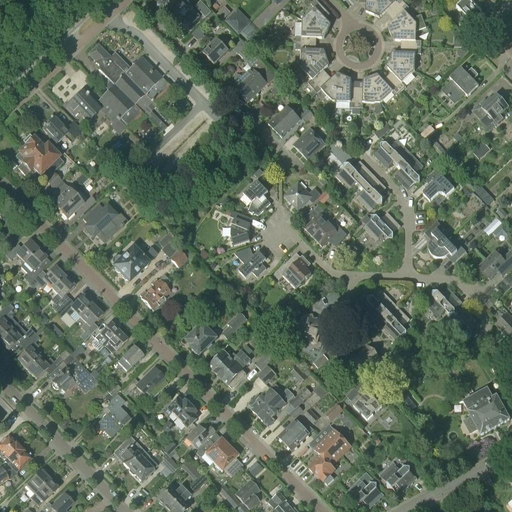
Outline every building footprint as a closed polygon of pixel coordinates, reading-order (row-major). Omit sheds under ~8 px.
[(158,0),(156,2),(156,7),(160,11),(164,11),(177,25),(186,17),(192,25),(200,18),(193,11),(193,10),(184,0),(158,0)] [(372,16),(379,0),(359,0),(359,2),(366,2),(365,13),(372,16)] [(392,0),(379,0),(372,16),(379,19),(387,12),(391,16),(404,4),(400,0),(398,0),(396,3),(392,0)] [(483,17),(482,16),(478,12),(480,10),(479,8),(480,7),(480,6),(480,5),(480,3),(479,3),(478,2),(478,1),(477,1),(475,1),(473,2),(472,1),(470,3),(467,0),(464,0),(456,8),(460,12),(461,13),(461,15),(460,16),(460,18),(461,19),(462,20),(464,21),(465,21),(467,20),(467,19),(468,21),(472,25),(478,20),(479,21),(480,21),(482,20),(483,19),(483,17)] [(315,10),(302,21),(327,33),(331,26),(323,18),(328,14),(316,1),(311,6),(315,10)] [(211,13),(200,2),(195,8),(205,19),(211,13)] [(219,18),(227,10),(222,4),(214,12),(219,18)] [(404,4),(391,16),(395,21),(387,28),(390,35),(424,22),(421,17),(411,20),(404,13),(409,9),(404,4)] [(237,12),(227,22),(239,34),(249,24),(237,12)] [(218,19),(213,14),(208,19),(213,24),(218,19)] [(296,38),(296,45),(313,45),(313,39),(324,40),(327,33),(302,21),(301,38),(296,38)] [(426,29),(424,22),(390,35),(392,42),(403,43),(403,48),(421,49),(421,42),(416,42),(416,33),(426,29)] [(207,31),(202,25),(191,36),(197,41),(207,31)] [(217,41),(203,55),(214,66),(228,52),(217,41)] [(313,45),(296,45),(295,51),(301,51),(300,69),(327,59),(324,52),(313,51),(313,45)] [(98,103),(102,106),(110,114),(106,118),(114,126),(118,122),(131,136),(134,134),(148,120),(141,113),(152,103),(158,110),(175,94),(162,81),(142,60),(130,71),(115,55),(110,60),(98,48),(89,57),(96,64),(95,64),(99,69),(98,71),(114,87),(98,103)] [(421,49),(403,48),(403,54),(392,54),(389,61),(414,72),(415,55),(421,56),(421,49)] [(84,66),(88,61),(75,50),(71,54),(84,66)] [(260,78),(267,70),(255,58),(247,66),(252,71),(243,79),(241,78),(240,77),(238,77),(236,77),(235,78),(235,80),(235,82),(236,83),(237,85),(232,89),(240,97),(260,78)] [(329,66),(327,59),(300,69),(312,81),(308,85),(312,90),(325,78),(321,73),(329,66)] [(414,72),(389,61),(386,68),(393,76),(389,80),(401,93),(406,88),(402,84),(414,72)] [(460,69),(449,79),(453,83),(444,92),(449,96),(448,97),(449,99),(450,98),(455,103),(463,94),(467,98),(478,87),(472,81),(478,76),(471,70),(466,75),(460,69)] [(276,80),(267,70),(240,97),(247,105),(267,86),(268,87),(276,80)] [(325,78),(312,90),(314,91),(317,94),(321,91),(333,103),(344,78),(337,74),(329,82),(325,78)] [(401,93),(389,80),(385,84),(377,76),(370,78),(380,105),(392,93),(396,97),(401,93)] [(344,78),(333,103),(350,104),(350,109),(352,109),(356,110),(357,92),(351,92),(351,81),(344,78)] [(360,110),(361,110),(363,110),(363,104),(380,105),(370,78),(363,81),(363,92),(357,92),(356,110),(360,110)] [(88,123),(99,111),(100,111),(98,110),(82,93),(67,108),(74,116),(77,112),(88,123)] [(487,116),(502,102),(496,96),(487,103),(484,100),(478,106),(471,112),(480,122),(487,116)] [(487,116),(480,122),(479,123),(489,133),(503,120),(500,116),(508,108),(502,102),(487,116)] [(110,114),(102,106),(100,108),(98,110),(100,111),(99,111),(106,118),(110,114)] [(268,125),(281,139),(300,121),(287,107),(268,125)] [(305,124),(313,117),(313,116),(308,111),(300,118),(305,124)] [(70,144),(82,134),(73,124),(65,131),(52,117),(44,124),(47,127),(42,131),(56,146),(64,138),(70,144)] [(383,138),(390,130),(387,124),(374,135),(379,141),(383,138)] [(435,133),(430,127),(420,136),(426,142),(435,133)] [(310,130),(293,147),(308,162),(325,146),(310,130)] [(370,131),(362,138),(366,143),(374,136),(370,131)] [(54,170),(55,172),(63,164),(59,160),(59,159),(47,147),(43,150),(33,140),(30,136),(23,143),(26,147),(27,147),(45,167),(47,166),(53,171),(54,170)] [(439,158),(445,153),(432,138),(427,143),(439,158)] [(398,168),(410,155),(397,142),(390,149),(386,145),(381,145),(381,150),(385,154),(377,161),(377,162),(378,161),(382,165),(381,166),(382,165),(386,169),(385,170),(386,170),(393,163),(398,168)] [(361,189),(373,176),(372,177),(368,173),(369,172),(368,172),(364,168),(365,168),(365,167),(364,168),(360,164),(361,163),(360,163),(353,170),(349,166),(354,162),(336,143),(328,150),(344,166),(344,171),(336,178),(349,191),(356,184),(361,189)] [(478,161),(490,151),(484,144),(472,155),(478,161)] [(45,167),(27,147),(19,155),(15,159),(22,166),(18,170),(25,177),(29,173),(30,174),(33,170),(40,177),(47,171),(51,176),(44,182),(49,186),(58,178),(54,173),(55,172),(54,170),(53,171),(47,166),(45,167)] [(460,166),(448,152),(440,158),(452,172),(460,166)] [(410,155),(398,168),(401,171),(394,179),(395,178),(398,182),(398,183),(399,183),(403,186),(402,187),(402,188),(404,186),(408,190),(406,191),(406,192),(414,184),(419,184),(419,179),(415,175),(423,168),(410,155)] [(438,169),(428,179),(432,184),(424,193),(423,194),(423,195),(423,196),(424,197),(430,203),(438,195),(442,195),(443,197),(444,196),(446,198),(454,190),(446,182),(448,179),(438,169)] [(263,175),(259,170),(254,176),(258,180),(263,175)] [(75,181),(81,186),(86,180),(79,175),(75,181)] [(372,177),(361,189),(364,193),(357,199),(370,213),(377,206),(382,206),(382,201),(378,196),(386,189),(385,189),(385,190),(381,186),(382,185),(381,185),(380,185),(377,181),(377,180),(376,181),(372,177)] [(49,201),(48,202),(61,216),(70,208),(67,204),(75,197),(61,182),(58,178),(49,186),(52,190),(54,189),(58,193),(55,195),(54,193),(47,199),(49,201)] [(268,194),(257,182),(243,196),(252,204),(248,213),(258,218),(271,205),(263,198),(268,194)] [(284,198),(297,212),(308,201),(313,206),(321,197),(314,190),(308,195),(298,185),(284,198)] [(462,191),(465,195),(470,192),(466,187),(462,191)] [(83,206),(75,197),(67,204),(70,208),(61,216),(67,222),(78,211),(82,215),(95,203),(91,199),(88,202),(83,206)] [(87,227),(85,229),(93,238),(95,236),(104,245),(110,240),(109,239),(114,234),(115,235),(124,227),(123,226),(125,223),(117,215),(115,217),(107,209),(104,212),(98,206),(82,221),(87,227)] [(313,239),(328,225),(323,220),(327,216),(318,206),(307,216),(313,222),(304,230),(313,239)] [(247,225),(249,219),(232,212),(230,219),(235,220),(232,229),(231,232),(231,236),(231,237),(231,239),(234,248),(250,243),(248,237),(249,236),(249,233),(248,232),(250,226),(247,225)] [(381,221),(377,218),(372,218),(371,223),(364,229),(376,242),(383,236),(388,240),(393,240),(393,235),(389,231),(396,224),(396,223),(395,224),(392,220),(392,219),(391,219),(388,216),(388,215),(381,221)] [(501,226),(497,221),(491,227),(495,231),(501,226)] [(431,257),(448,241),(441,233),(444,231),(437,223),(424,235),(427,233),(431,236),(429,238),(432,241),(431,242),(430,244),(429,247),(428,249),(429,251),(429,253),(430,255),(431,256),(431,257)] [(328,225),(313,239),(322,249),(331,240),(339,246),(346,236),(337,226),(333,230),(328,225)] [(499,235),(504,235),(507,239),(510,236),(502,227),(493,236),(496,239),(499,235)] [(22,237),(14,229),(4,239),(12,247),(22,237)] [(448,241),(431,257),(432,258),(434,259),(437,260),(439,260),(442,260),(444,259),(446,258),(447,257),(450,260),(452,258),(455,262),(453,265),(466,253),(458,245),(455,248),(448,241)] [(24,264),(38,251),(29,242),(22,250),(17,246),(14,250),(13,249),(5,257),(10,262),(16,256),(24,264)] [(169,261),(178,252),(169,243),(160,251),(169,261)] [(145,269),(147,267),(147,266),(148,264),(147,264),(156,255),(150,249),(141,258),(132,248),(113,267),(115,270),(115,272),(117,274),(119,274),(122,277),(122,279),(124,282),(127,282),(129,284),(144,269),(145,269)] [(253,258),(251,256),(249,250),(250,250),(250,249),(234,255),(245,266),(238,273),(246,280),(252,274),(257,279),(266,270),(262,265),(266,261),(258,253),(253,258)] [(28,276),(24,280),(29,285),(40,274),(38,272),(42,268),(40,266),(46,260),(38,251),(24,264),(20,268),(28,276)] [(178,252),(169,261),(178,270),(187,261),(178,252)] [(202,252),(199,256),(204,262),(208,257),(202,252)] [(479,269),(489,280),(500,270),(505,275),(511,268),(511,252),(501,262),(494,255),(479,269)] [(303,257),(289,271),(284,266),(273,276),(278,282),(283,277),(290,284),(289,285),(290,285),(291,284),(296,289),(295,290),(295,291),(305,282),(307,282),(307,280),(311,276),(305,270),(311,265),(310,265),(309,265),(302,258),(303,257)] [(442,269),(449,262),(446,258),(438,266),(442,269)] [(51,291),(64,278),(55,268),(44,279),(39,275),(24,290),(28,295),(38,286),(41,290),(46,285),(51,291)] [(141,298),(140,300),(150,310),(156,304),(159,307),(165,301),(162,298),(169,292),(165,287),(170,283),(164,277),(159,283),(156,281),(151,286),(153,288),(146,294),(144,292),(140,297),(141,298)] [(64,278),(51,291),(56,296),(50,302),(54,307),(52,309),(56,314),(67,303),(63,298),(74,287),(64,278)] [(502,291),(506,287),(502,283),(498,287),(502,291)] [(438,319),(445,312),(449,316),(455,316),(454,311),(450,307),(457,300),(453,296),(454,295),(453,295),(449,291),(442,298),(438,294),(433,293),(432,299),(425,306),(438,319)] [(384,295),(377,302),(373,298),(368,298),(368,303),(372,307),(364,315),(365,314),(368,318),(368,319),(369,319),(373,323),(372,323),(372,324),(380,316),(384,320),(397,308),(384,295)] [(74,323),(79,319),(92,306),(83,296),(72,307),(67,303),(56,314),(61,319),(66,314),(74,323)] [(497,302),(493,297),(485,305),(489,310),(497,302)] [(158,312),(165,318),(160,324),(169,333),(176,326),(170,321),(179,311),(168,301),(158,312)] [(0,340),(12,329),(7,324),(11,319),(7,315),(12,311),(7,306),(0,312),(0,321),(0,322),(0,340)] [(92,306),(79,319),(85,325),(80,329),(84,333),(79,337),(84,342),(95,331),(90,326),(102,315),(92,306)] [(402,328),(409,321),(397,308),(384,320),(388,324),(380,332),(381,332),(385,335),(384,336),(385,337),(385,336),(389,340),(388,340),(389,341),(397,333),(401,337),(406,337),(406,332),(402,328)] [(466,313),(458,320),(455,316),(449,316),(449,321),(442,328),(455,341),(462,334),(466,338),(471,338),(471,333),(472,333),(479,326),(466,313)] [(230,327),(222,335),(227,340),(247,322),(240,314),(228,325),(230,327)] [(511,320),(507,316),(495,327),(501,333),(501,334),(501,336),(502,337),(504,337),(505,337),(511,343),(511,341),(511,320)] [(303,338),(307,339),(310,340),(310,343),(316,345),(320,330),(320,328),(320,326),(319,324),(318,322),(317,321),(316,320),(315,322),(312,320),(312,317),(310,317),(308,317),(305,318),(303,319),(301,321),(296,328),(297,329),(294,334),(299,338),(300,336),(303,338)] [(105,345),(118,333),(110,324),(94,340),(95,340),(91,344),(91,346),(98,352),(105,345)] [(61,335),(53,327),(48,332),(56,340),(61,335)] [(197,330),(185,341),(191,346),(190,347),(192,349),(192,351),(194,354),(197,354),(199,356),(206,349),(207,350),(212,345),(211,344),(216,339),(205,327),(200,333),(197,330)] [(18,335),(12,329),(0,340),(0,344),(8,352),(19,341),(24,346),(35,334),(31,330),(26,334),(22,331),(18,335)] [(118,333),(105,345),(110,349),(107,351),(112,356),(116,352),(127,341),(118,333)] [(35,334),(24,346),(28,351),(17,361),(27,371),(40,359),(34,353),(39,348),(36,344),(40,339),(35,334)] [(80,347),(71,356),(75,360),(84,352),(80,347)] [(134,348),(118,363),(127,373),(143,357),(134,348)] [(347,357),(346,362),(347,367),(359,367),(359,380),(364,381),(369,380),(370,380),(370,368),(379,359),(378,359),(374,353),(368,349),(368,348),(359,357),(347,356),(346,357),(347,357)] [(224,353),(209,368),(215,374),(214,374),(222,382),(222,381),(232,391),(246,377),(243,373),(242,371),(251,362),(241,353),(236,358),(234,355),(230,359),(224,353)] [(67,368),(53,381),(51,384),(52,385),(52,387),(55,391),(57,391),(59,392),(61,390),(64,394),(75,384),(77,386),(79,384),(89,375),(75,360),(71,356),(63,364),(67,368)] [(40,359),(27,371),(36,381),(47,371),(51,375),(63,364),(58,358),(54,363),(50,359),(45,364),(40,359)] [(261,372),(269,364),(264,358),(255,366),(261,372)] [(107,359),(90,375),(94,380),(112,363),(107,359)] [(318,370),(326,363),(322,359),(315,366),(318,370)] [(507,368),(495,360),(490,367),(503,375),(507,368)] [(257,377),(266,386),(275,376),(267,367),(257,377)] [(164,381),(165,379),(155,368),(138,384),(134,380),(121,393),(126,397),(136,387),(146,398),(148,396),(152,401),(168,385),(164,381)] [(297,382),(303,376),(296,369),(290,375),(297,382)] [(306,379),(303,376),(297,382),(300,385),(306,379)] [(106,392),(112,399),(121,390),(115,384),(106,392)] [(258,418),(278,398),(271,390),(261,399),(258,396),(248,406),(251,409),(250,410),(258,418)] [(351,403),(359,395),(355,390),(346,398),(351,403)] [(488,390),(476,396),(464,402),(469,412),(468,413),(471,418),(464,422),(470,434),(478,430),(481,437),(494,430),(509,422),(497,398),(493,400),(488,390)] [(287,391),(279,399),(278,398),(258,418),(268,429),(273,424),(273,422),(271,420),(286,406),(285,405),(288,403),(289,405),(294,410),(295,411),(299,407),(304,402),(298,396),(294,400),(292,399),(293,398),(287,391)] [(376,414),(382,408),(368,393),(353,407),(359,413),(360,413),(362,415),(361,416),(367,422),(373,416),(372,415),(375,413),(376,414)] [(131,420),(119,408),(124,403),(117,395),(105,407),(110,413),(96,427),(103,434),(104,432),(111,439),(131,420)] [(177,419),(190,407),(189,406),(189,404),(187,401),(185,401),(184,400),(182,403),(178,399),(167,409),(164,412),(168,417),(172,414),(177,419)] [(423,401),(424,413),(432,413),(432,401),(423,401)] [(325,417),(331,423),(343,412),(336,405),(325,417)] [(414,410),(410,405),(403,411),(408,415),(414,410)] [(190,407),(177,419),(186,430),(197,419),(194,416),(196,413),(190,407)] [(295,411),(294,410),(289,416),(294,421),(303,412),(299,407),(295,411)] [(310,410),(304,416),(308,421),(314,415),(310,410)] [(319,420),(314,415),(308,421),(313,426),(319,420)] [(285,446),(303,429),(296,421),(278,439),(285,446)] [(168,423),(164,427),(169,432),(173,428),(168,423)] [(321,458),(308,469),(315,476),(316,475),(327,487),(334,481),(330,476),(335,471),(331,468),(345,454),(351,449),(343,440),(329,426),(309,445),(321,458)] [(169,432),(164,427),(160,431),(165,436),(169,432)] [(215,433),(210,428),(205,433),(199,427),(185,440),(193,447),(198,443),(202,446),(215,433)] [(310,436),(303,429),(285,446),(292,453),(310,436)] [(3,463),(19,449),(13,442),(13,441),(10,438),(9,438),(8,437),(0,443),(0,459),(0,463),(2,465),(3,463)] [(129,470),(141,458),(136,453),(141,449),(131,438),(121,448),(126,453),(119,460),(129,470)] [(213,465),(229,448),(220,439),(213,446),(209,442),(200,451),(204,455),(204,456),(213,465)] [(171,443),(162,452),(167,458),(168,457),(170,454),(176,448),(171,443)] [(238,457),(229,448),(213,465),(221,473),(224,471),(231,479),(235,475),(231,471),(228,468),(234,461),(238,457)] [(19,449),(3,463),(12,472),(5,476),(0,468),(0,486),(8,481),(10,481),(15,476),(15,474),(29,460),(28,459),(28,457),(25,454),(24,455),(19,449)] [(141,458),(129,470),(129,473),(132,477),(136,477),(142,483),(158,467),(150,459),(146,463),(141,458)] [(188,471),(189,470),(194,474),(192,476),(197,480),(202,475),(188,461),(183,466),(188,471)] [(171,476),(178,470),(179,469),(174,464),(167,471),(171,476)] [(403,493),(416,480),(410,473),(410,468),(405,468),(400,472),(394,465),(380,477),(387,484),(387,489),(392,489),(396,486),(403,493)] [(382,467),(376,473),(380,478),(386,471),(382,467)] [(29,500),(34,496),(37,493),(50,480),(49,479),(49,478),(46,474),(44,475),(41,472),(26,487),(24,489),(27,493),(26,494),(26,496),(29,500)] [(73,474),(67,480),(72,484),(78,478),(73,474)] [(203,475),(185,493),(167,511),(168,511),(185,511),(190,508),(185,503),(197,491),(208,480),(203,475)] [(370,510),(379,501),(372,494),(376,490),(377,484),(375,484),(367,475),(347,493),(354,501),(354,506),(359,506),(363,503),(370,510)] [(50,480),(37,493),(41,497),(38,499),(43,504),(58,489),(55,486),(56,484),(53,481),(51,481),(50,480)] [(241,505),(248,511),(249,511),(259,503),(254,497),(259,492),(249,481),(234,496),(241,505)] [(185,493),(181,488),(175,493),(171,488),(158,501),(159,502),(159,504),(161,506),(163,506),(167,511),(185,493)] [(218,493),(235,510),(240,505),(224,488),(218,493)] [(284,504),(286,502),(274,489),(268,495),(272,499),(269,502),(279,511),(296,511),(293,509),(291,511),(292,511),(291,511),(284,504)] [(64,496),(52,509),(48,505),(40,511),(64,511),(72,504),(71,502),(71,501),(68,498),(66,498),(64,496)] [(279,511),(269,502),(268,503),(275,511),(273,511),(279,511)]
